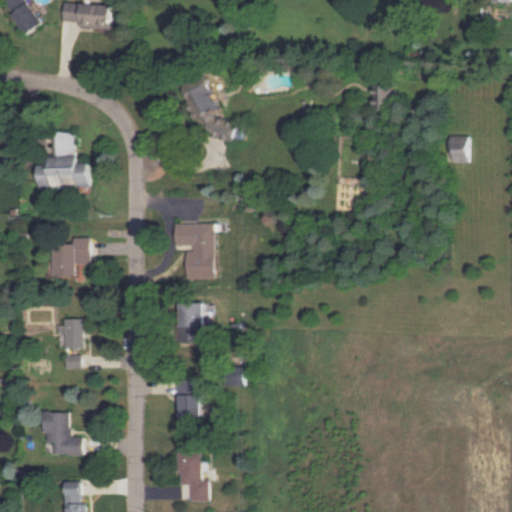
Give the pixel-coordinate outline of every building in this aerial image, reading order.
[(44,22),(27,0),(3,0),(28,34),(44,22)] [(114,4),(66,2),(66,20),(82,21),(81,27),(113,28),(114,4)] [(184,83),(191,100),(190,103),(198,122),(205,124),(213,121),(212,125),(216,136),(235,142),(238,133),(245,135),(241,126),(242,123),(206,112),(220,106),(207,74),(184,83)] [(375,109),(394,110),(395,83),(376,82),(375,109)] [(40,164),(41,187),(92,186),(92,162),(78,162),(77,132),(56,133),(56,156),(51,156),(51,164),(40,164)] [(471,161),(471,135),(453,135),(453,161),(471,161)] [(0,168),(10,168),(9,140),(0,140),(0,168)] [(178,223),(178,246),(189,246),(190,278),(218,278),(217,223),(178,223)] [(93,263),(93,237),(76,237),(76,243),(56,243),(55,275),(79,275),(79,263),(93,263)] [(182,341),(207,341),(207,302),(182,302),(182,341)] [(67,348),(87,348),(87,318),(68,318),(67,348)] [(85,367),(85,355),(69,355),(69,368),(85,367)] [(228,385),(247,384),(246,364),(227,364),(228,385)] [(182,419),(206,418),(205,378),(180,379),(182,419)] [(87,454),(87,436),(73,436),(74,411),(47,411),(46,433),(51,433),(51,441),(58,442),(57,454),(87,454)] [(213,500),(213,480),(205,480),(205,451),(181,451),(182,484),(194,484),(194,500),(213,500)] [(69,480),(69,511),(88,511),(89,502),(85,502),(84,480),(69,480)]
